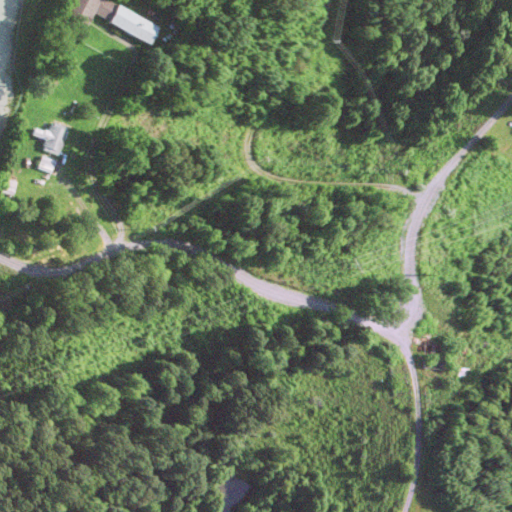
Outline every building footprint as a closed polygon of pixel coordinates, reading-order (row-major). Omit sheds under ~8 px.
[(62,0),(99,0),(108,5),(100,19),(87,12),(79,26),(55,13),(62,0)] [(102,23),(140,46),(149,30),(112,8),(102,23)] [(39,150),(53,155),(63,128),(50,123),(49,126),(47,125),(45,131),(42,130),(41,131),(33,128),(30,135),(43,140),(39,150)] [(34,169),(46,174),(52,161),(39,156),(34,169)] [(0,191),(9,195),(12,188),(0,183),(0,191)]
